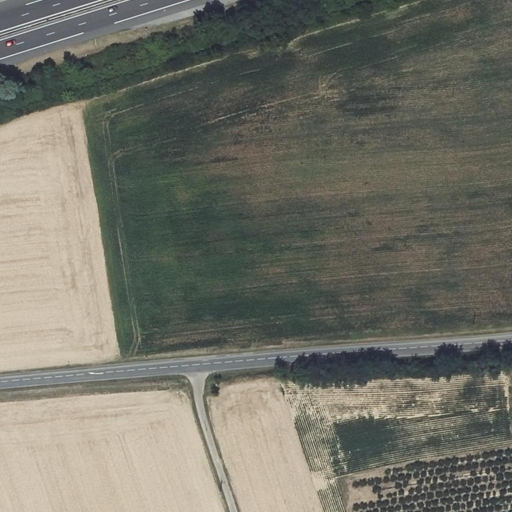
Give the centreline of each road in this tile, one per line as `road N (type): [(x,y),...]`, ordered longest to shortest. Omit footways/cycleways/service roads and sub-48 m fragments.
road 1 (tertiary): [(511,337),(0,383)]
road 2 (motorway): [(0,50),(159,0)]
road 3 (track): [(195,365),(203,421),(234,511)]
